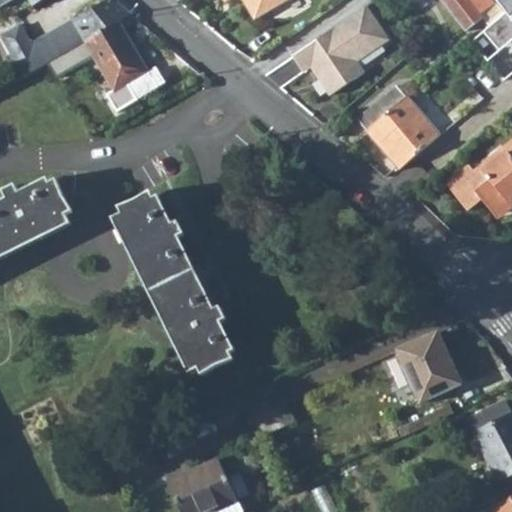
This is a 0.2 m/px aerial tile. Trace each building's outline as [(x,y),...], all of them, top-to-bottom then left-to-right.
[(0,0),(0,8),(14,0),(27,0),(32,7),(43,0),(0,0)] [(115,0),(109,0),(74,21),(86,44),(132,14),(115,0)] [(223,0),(225,3),(231,0),(249,0),(260,17),(289,0),(223,0)] [(249,0),(242,0),(254,21),(260,17),(249,0)] [(481,14),(494,4),(491,0),(416,0),(418,2),(420,0),(442,0),(466,31),(484,18),(481,14)] [(505,14),(499,7),(492,13),(498,20),(505,14)] [(366,8),(292,57),(302,72),(311,66),(331,96),(364,74),(355,62),(387,40),(366,8)] [(86,44),(48,65),(56,80),(94,58),(115,92),(127,85),(137,101),(158,88),(123,31),(139,21),(132,14),(86,44)] [(35,42),(47,65),(48,65),(86,44),(74,21),(35,42)] [(21,25),(1,35),(11,55),(31,44),(21,25)] [(45,67),(47,65),(35,42),(31,44),(11,55),(8,56),(20,80),(45,67)] [(108,96),(118,112),(137,101),(127,85),(115,92),(108,96)] [(358,120),(367,131),(406,98),(396,87),(358,120)] [(440,137),(406,98),(367,131),(397,167),(400,170),(440,137)] [(511,143),(475,173),(470,166),(446,184),(468,212),(482,201),(493,215),(508,203),(507,201),(511,197),(511,143)] [(0,247),(65,214),(49,184),(22,198),(16,186),(3,193),(9,204),(0,208),(0,247)] [(153,199),(123,215),(199,369),(230,355),(216,326),(227,320),(220,307),(209,312),(174,241),(185,236),(179,222),(168,228),(153,199)] [(264,205),(192,240),(235,325),(307,290),(264,205)] [(0,260),(72,225),(65,214),(0,247),(0,260)] [(113,220),(190,373),(199,369),(123,215),(113,220)] [(438,332),(397,351),(421,403),(458,387),(447,362),(451,360),(438,332)] [(447,362),(458,387),(462,385),(451,360),(447,362)] [(466,421),(498,481),(501,480),(504,486),(511,482),(511,410),(506,400),(466,421)] [(286,402),(248,419),(257,439),(295,422),(286,402)] [(450,406),(429,416),(433,424),(454,414),(450,406)] [(398,430),(402,438),(433,424),(429,416),(398,430)] [(149,443),(111,460),(121,484),(158,467),(149,443)] [(222,465),(232,488),(245,482),(235,459),(222,465)] [(219,460),(168,483),(180,511),(213,511),(238,501),(232,488),(222,465),(219,460)] [(511,511),(511,496),(491,508),(493,511),(511,511)] [(213,511),(243,511),(238,501),(213,511)]
